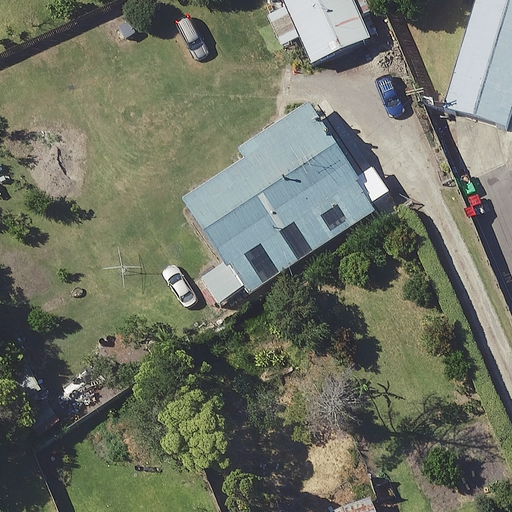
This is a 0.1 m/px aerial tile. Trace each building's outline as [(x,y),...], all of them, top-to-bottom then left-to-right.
[(362,37),(345,0),(273,0),(302,64),(362,37)] [(511,39),(511,36),(443,16),(406,144),(477,164),(511,39)] [(511,74),(483,175),(511,183),(511,74)] [(347,181),(296,107),(169,194),(212,257),(184,277),(210,315),(382,197),(364,169),(347,181)] [(365,511),(358,495),(316,511),(365,511)]
